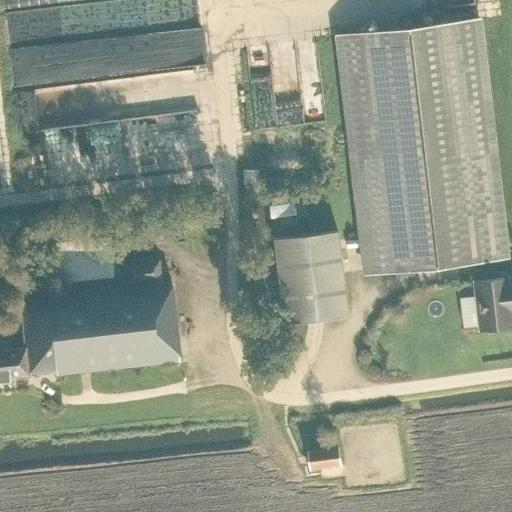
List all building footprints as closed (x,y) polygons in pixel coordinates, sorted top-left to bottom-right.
[(366,272),(415,266),(504,254),(474,17),(335,35),(366,272)] [(10,44),(33,43),(33,33),(26,33),(26,24),(10,24),(10,44)] [(164,26),(94,25),(94,37),(107,38),(107,67),(163,68),(164,26)] [(260,106),(261,121),(290,120),(288,89),(278,89),(278,105),(260,106)] [(258,169),(244,169),(244,183),(258,183),(258,169)] [(284,321),(346,313),(336,230),(273,237),(284,321)] [(114,276),(110,236),(54,242),(58,281),(114,276)] [(56,377),(180,361),(170,282),(160,283),(156,257),(121,261),(125,287),(16,301),(22,348),(0,350),(0,383),(6,383),(6,382),(26,379),(26,378),(56,374),(56,377)] [(479,328),(485,327),(487,330),(496,329),(497,326),(511,323),(511,319),(510,307),(511,306),(511,280),(507,281),(506,274),(473,278),(479,328)] [(307,450),(309,469),(340,466),(338,447),(307,450)]
